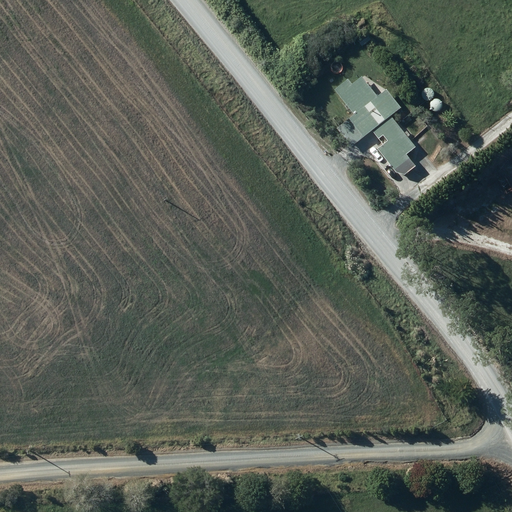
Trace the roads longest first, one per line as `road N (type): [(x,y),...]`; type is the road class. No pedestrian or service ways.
road 1 (unclassified): [(509,430),(450,335),(178,0)]
road 2 (unclassified): [(0,476),(462,450),(509,430)]
